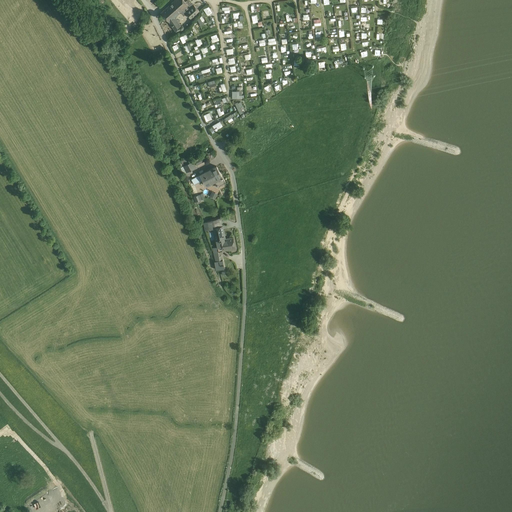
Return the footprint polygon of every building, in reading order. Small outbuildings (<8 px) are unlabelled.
[(157,0),(155,2),(160,8),(168,0),(157,0)] [(183,0),(174,0),(161,12),(166,18),(165,19),(167,22),(169,21),(170,21),(174,17),(181,11),(187,6),(188,5),(185,2),(183,0)] [(190,9),(186,13),(191,18),(199,11),(194,5),(190,9)] [(187,6),(181,11),(184,15),(186,13),(190,9),(187,6)] [(174,17),(170,21),(174,28),(176,31),(180,29),(181,29),(182,29),(183,29),(183,28),(183,27),(183,26),(182,26),(181,26),(180,26),(178,23),(174,17)] [(186,41),(185,40),(188,38),(185,33),(179,36),(183,43),(186,41)] [(217,34),(210,36),(212,42),(219,40),(217,34)] [(187,53),(192,50),(189,44),(183,46),(187,53)] [(242,90),(232,90),(232,98),(244,98),(244,94),(242,95),(242,90)] [(241,101),(235,103),(239,114),(245,111),(241,101)] [(206,121),(212,118),(209,112),(203,114),(206,121)] [(233,119),(232,117),(236,114),(234,112),(225,118),(226,120),(227,120),(229,122),(233,119)] [(201,156),(195,159),(197,164),(204,161),(201,156)] [(184,165),(184,166),(187,171),(196,167),(193,161),(184,165)] [(217,166),(200,174),(203,180),(206,185),(214,181),(223,177),(217,166)] [(200,174),(191,179),(194,184),(203,180),(200,174)] [(223,177),(214,181),(216,187),(225,182),(223,177)] [(212,190),(209,195),(215,198),(218,193),(212,190)] [(203,193),(194,195),(196,203),(201,202),(200,199),(205,198),(203,193)] [(221,217),(206,222),(208,229),(214,228),(214,227),(222,226),(221,217)] [(222,226),(214,227),(214,228),(218,247),(222,246),(220,239),(225,238),(222,226)] [(233,237),(225,238),(220,239),(222,246),(222,250),(235,248),(233,237)] [(218,247),(213,248),(216,261),(221,260),(220,256),(219,256),(218,247)]
